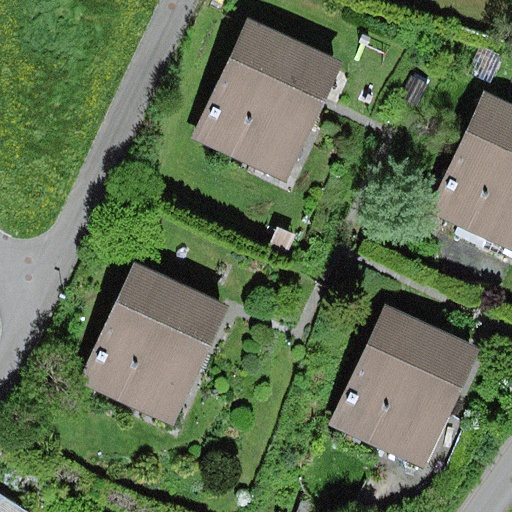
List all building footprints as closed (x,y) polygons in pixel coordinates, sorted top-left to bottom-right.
[(352,69),(261,22),(200,139),(291,186),(352,69)] [(511,110),(496,102),(435,219),(511,259),(511,110)] [(240,318),(149,270),(88,387),(179,434),(240,318)] [(496,368),(406,321),(344,437),(435,485),(496,368)] [(0,511),(36,511),(39,509),(0,484),(0,511)]
